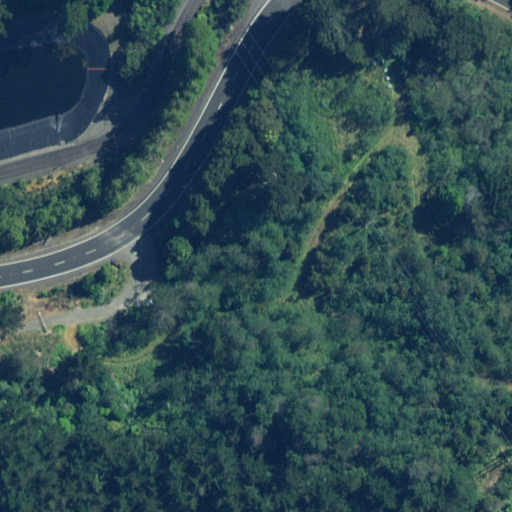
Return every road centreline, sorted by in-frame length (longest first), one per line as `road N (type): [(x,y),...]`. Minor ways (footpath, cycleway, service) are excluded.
road 1 (primary): [(280,0),(173,182),(141,214),(74,252),(0,270)]
road 2 (track): [(0,332),(127,299),(143,271),(122,229)]
